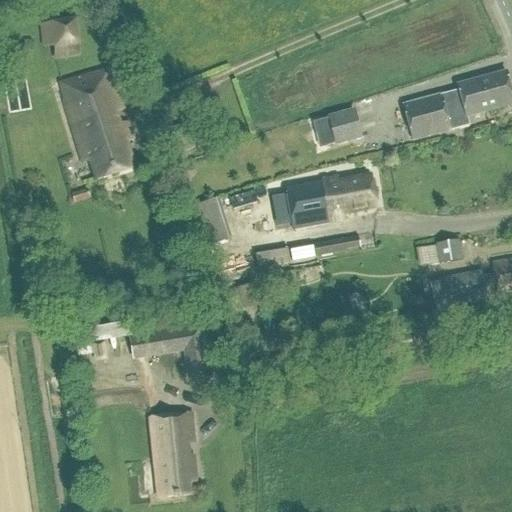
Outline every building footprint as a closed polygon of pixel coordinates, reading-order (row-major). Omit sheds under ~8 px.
[(55,48),(54,60),(79,56),(79,44),(77,20),(41,25),(43,47),(55,48)] [(113,87),(108,71),(61,85),(65,103),(64,103),(83,163),(90,161),(96,181),(134,169),(126,143),(132,141),(127,124),(119,126),(115,114),(122,110),(115,87),(113,87)] [(402,106),(413,142),(470,126),(467,117),(511,104),(511,96),(505,72),(457,86),(458,90),(402,106)] [(328,117),(336,146),(361,139),(353,110),(328,117)] [(169,132),(174,149),(198,142),(193,125),(169,132)] [(285,190),(293,230),(346,220),(345,215),(377,209),(371,177),(339,182),(338,177),(322,180),(322,183),(285,190)] [(71,194),(74,205),(91,200),(88,190),(71,194)] [(195,207),(208,246),(228,240),(215,200),(195,207)] [(313,244),(314,247),(315,258),(316,258),(346,253),(346,250),(359,248),(357,237),(344,240),(344,238),(313,244)] [(419,250),(422,268),(462,262),(459,241),(435,245),(436,248),(419,250)] [(288,249),(255,255),(256,256),(259,271),(291,266),(290,264),(288,251),(288,249)] [(434,307),(450,304),(486,297),(484,288),(496,286),(498,295),(511,292),(511,261),(493,265),(494,275),(482,277),(482,274),(429,284),(434,307)] [(226,293),(231,314),(255,308),(249,286),(226,293)] [(131,358),(175,351),(182,349),(187,381),(210,377),(201,325),(128,337),(131,358)] [(104,343),(91,345),(92,354),(93,363),(107,361),(104,343)] [(287,354),(256,362),(260,378),(291,369),(287,354)] [(188,483),(195,482),(193,458),(186,458),(185,447),(194,444),(191,415),(150,419),(156,480),(158,500),(189,497),(188,483)]
